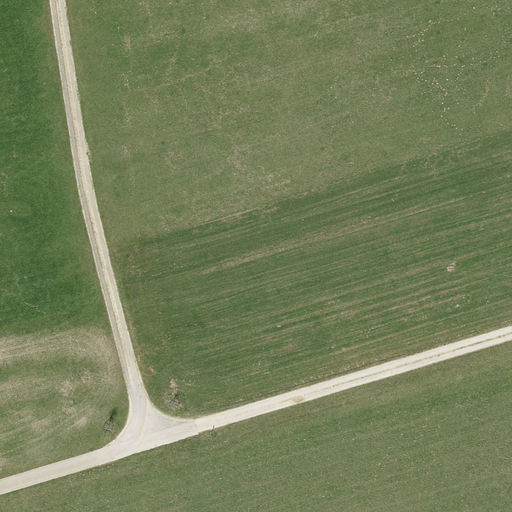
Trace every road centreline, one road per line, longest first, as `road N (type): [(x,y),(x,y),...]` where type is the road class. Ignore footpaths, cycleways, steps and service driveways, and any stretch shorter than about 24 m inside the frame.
road 1 (track): [(58,0),(100,252),(148,442)]
road 2 (track): [(148,442),(511,332)]
road 3 (track): [(0,486),(148,442)]
